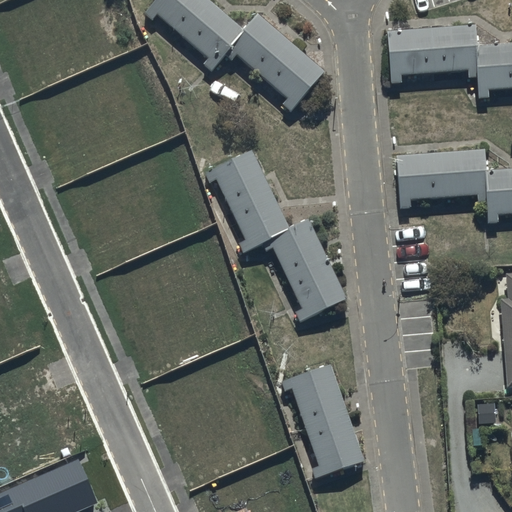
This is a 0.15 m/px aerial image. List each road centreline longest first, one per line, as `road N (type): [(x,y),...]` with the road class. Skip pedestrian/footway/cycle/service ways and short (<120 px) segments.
road 1 (residential): [(403,511),(349,15)]
road 2 (residential): [(155,511),(0,154)]
